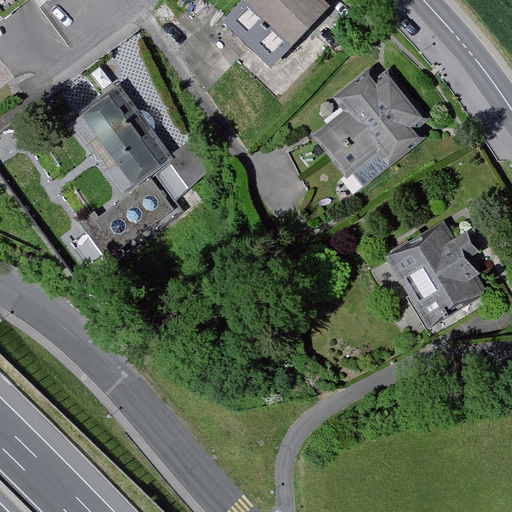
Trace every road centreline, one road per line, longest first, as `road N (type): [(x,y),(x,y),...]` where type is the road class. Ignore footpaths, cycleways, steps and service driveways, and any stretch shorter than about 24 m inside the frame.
road 1 (tertiary): [(233,511),(97,352),(0,282)]
road 2 (residential): [(511,351),(427,357),(308,421),(288,448),(286,511)]
road 3 (residential): [(147,0),(37,91)]
road 4 (tertiary): [(423,0),(511,109)]
